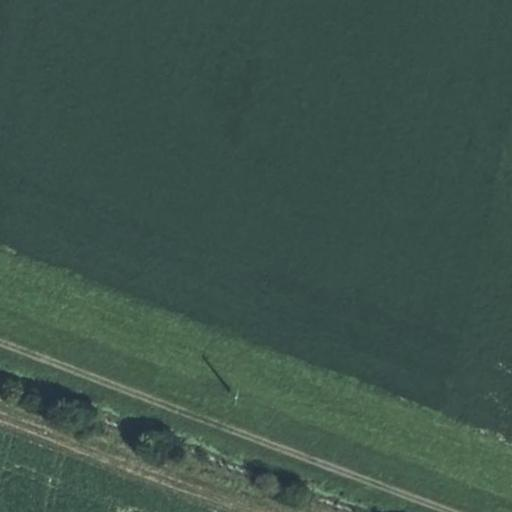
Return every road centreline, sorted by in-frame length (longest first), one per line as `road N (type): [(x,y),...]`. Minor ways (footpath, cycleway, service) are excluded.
road 1 (track): [(0,348),(439,511)]
road 2 (track): [(229,511),(0,426)]
